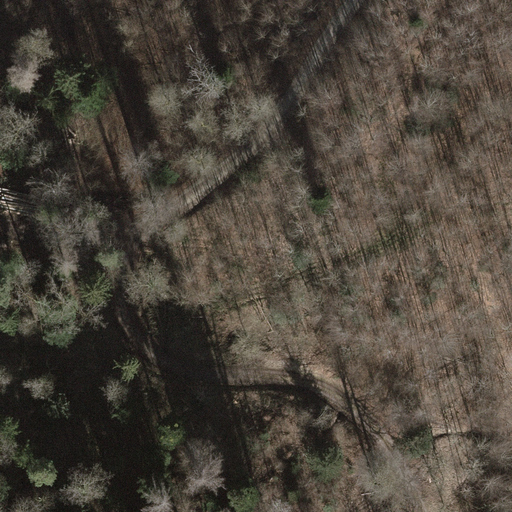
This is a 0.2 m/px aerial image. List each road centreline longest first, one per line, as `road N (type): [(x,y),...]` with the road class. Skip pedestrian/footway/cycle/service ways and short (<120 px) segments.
road 1 (track): [(422,511),(402,454),(331,383),(183,369),(133,341),(128,326)]
road 2 (track): [(357,0),(254,152),(98,242)]
road 3 (track): [(128,326),(98,242),(0,222)]
